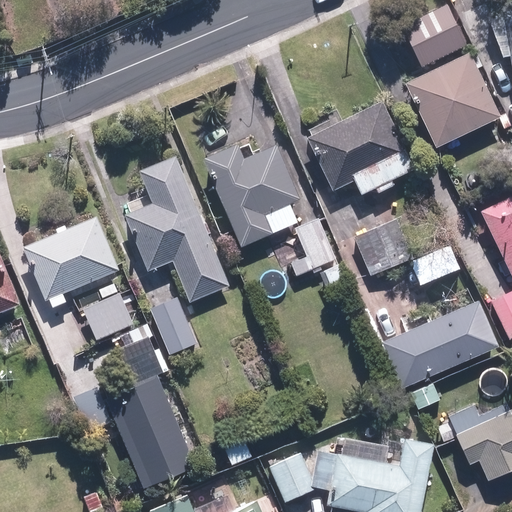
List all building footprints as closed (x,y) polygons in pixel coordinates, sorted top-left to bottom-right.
[(403,24),(424,67),(471,44),(451,1),(403,24)] [(511,6),(490,8),(506,56),(511,55),(511,6)] [(472,47),(407,81),(443,149),(508,114),(472,47)] [(359,179),(366,192),(377,187),(380,193),(398,185),(394,178),(417,167),(384,99),(344,119),(336,103),(302,120),(336,190),(359,179)] [(246,246),(296,223),(309,253),(291,261),(298,276),(322,266),(333,290),(353,281),(323,216),(317,219),(281,141),(212,172),(246,246)] [(181,152),(144,167),(154,191),(124,203),(151,271),(179,260),(195,300),(234,285),(181,152)] [(511,267),(511,195),(484,208),(511,267)] [(28,243),(53,308),(73,301),(68,290),(121,270),(99,215),(28,243)] [(401,215),(355,236),(372,275),(418,255),(401,215)] [(0,248),(0,313),(25,303),(3,248),(0,248)] [(108,298),(83,310),(99,342),(140,322),(118,277),(102,285),(108,298)] [(511,287),(491,296),(510,339),(511,338),(511,287)] [(184,294),(153,306),(171,354),(201,342),(184,294)] [(388,339),(419,405),(434,398),(426,381),(506,344),(483,295),(388,339)] [(147,321),(115,336),(136,380),(168,365),(147,321)] [(135,382),(108,395),(152,487),(203,462),(159,371),(135,382)] [(483,459),(491,480),(511,471),(511,402),(510,397),(484,407),(481,400),(451,413),(472,464),(483,459)] [(333,486),(330,504),(370,511),(427,511),(428,510),(441,511),(442,511),(447,482),(433,480),(440,441),(407,435),(403,460),(391,458),(394,441),(347,433),(344,449),(322,445),(316,483),(333,486)] [(250,437),(225,449),(232,465),(258,453),(250,437)] [(302,451),(270,464),(286,502),(318,489),(302,451)] [(200,511),(192,492),(150,509),(151,511),(200,511)] [(270,511),(262,495),(226,511),(270,511)]
